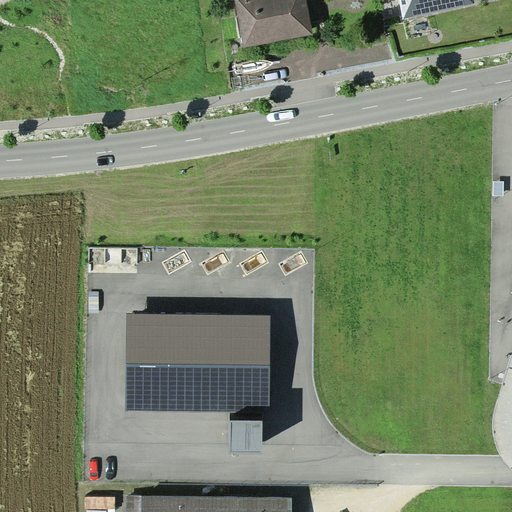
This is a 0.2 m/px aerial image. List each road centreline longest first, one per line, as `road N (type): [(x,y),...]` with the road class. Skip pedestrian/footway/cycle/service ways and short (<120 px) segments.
road 1 (tertiary): [(0,160),(149,147),(511,80)]
road 2 (unknown): [(158,296),(296,299),(327,308),(355,467)]
